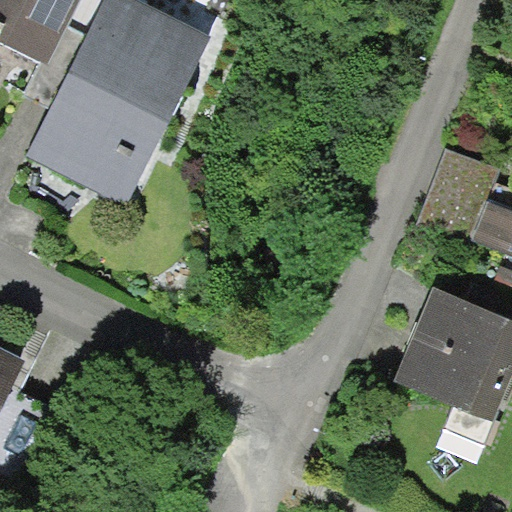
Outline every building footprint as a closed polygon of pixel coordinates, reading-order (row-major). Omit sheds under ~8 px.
[(0,0),(0,36),(54,64),(87,0),(0,0)] [(223,46),(133,0),(112,0),(32,156),(137,211),(223,46)] [(470,242),(498,169),(446,149),(418,222),(470,242)] [(511,207),(489,199),(473,241),(511,256),(511,207)] [(403,384),(494,425),(511,385),(511,321),(444,291),(403,384)] [(43,375),(0,352),(0,448),(4,451),(43,375)]
